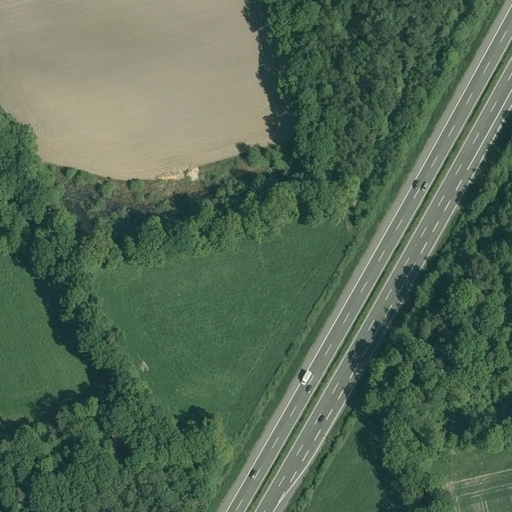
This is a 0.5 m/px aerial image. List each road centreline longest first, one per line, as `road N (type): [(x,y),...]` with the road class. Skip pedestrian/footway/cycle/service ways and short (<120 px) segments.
road 1 (motorway): [(511,19),(226,511)]
road 2 (motorway): [(266,511),(473,154)]
road 3 (track): [(349,218),(287,0)]
road 4 (track): [(0,499),(208,442)]
road 5 (track): [(425,511),(399,418),(404,397),(423,390)]
